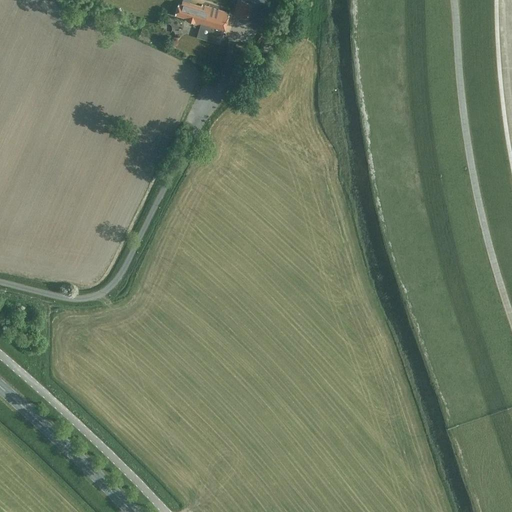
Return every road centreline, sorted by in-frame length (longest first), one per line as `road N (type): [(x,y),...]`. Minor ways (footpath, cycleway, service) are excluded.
road 1 (unclassified): [(165,511),(0,355)]
road 2 (secondary): [(131,511),(0,387)]
